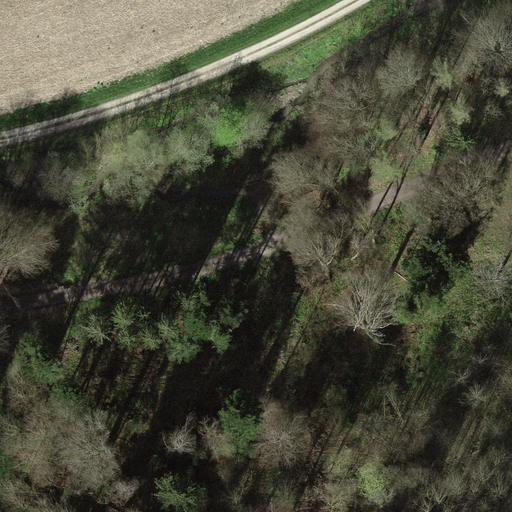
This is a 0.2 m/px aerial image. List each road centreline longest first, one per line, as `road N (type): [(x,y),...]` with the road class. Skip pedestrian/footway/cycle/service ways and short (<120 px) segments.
road 1 (track): [(0,304),(205,267),(444,167),(511,147)]
road 2 (track): [(354,0),(90,113),(0,135)]
